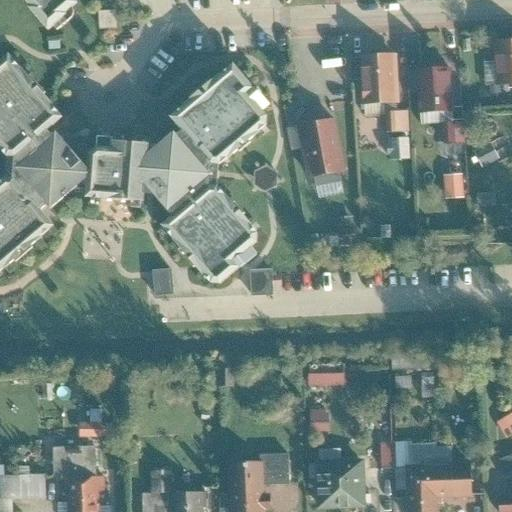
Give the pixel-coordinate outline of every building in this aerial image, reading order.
[(16,0),(45,34),(77,7),(71,0),(16,0)] [(123,8),(106,10),(107,29),(125,28),(123,8)] [(511,41),(495,42),(497,61),(498,90),(511,89),(511,41)] [(14,56),(0,67),(0,143),(14,160),(13,181),(0,192),(0,272),(54,226),(45,215),(84,182),(83,201),(143,202),(143,188),(171,220),(160,229),(209,286),(262,241),(217,189),(218,168),(273,121),(228,69),(168,120),(177,130),(144,159),(145,144),(88,142),(87,170),(55,131),(67,120),(14,56)] [(402,56),(362,58),(365,106),(388,105),(405,104),(402,56)] [(498,90),(497,61),(482,61),(482,90),(498,90)] [(453,68),(417,70),(419,114),(455,113),(453,68)] [(388,105),(365,106),(365,119),(387,117),(387,113),(388,105)] [(410,113),(387,113),(387,117),(387,135),(410,135),(410,113)] [(340,120),(298,127),(308,183),(314,182),(317,199),(345,194),(342,177),(349,176),(340,120)] [(464,125),(444,126),(445,144),(465,143),(464,125)] [(414,158),(413,136),(391,138),(392,160),(414,158)] [(492,144),(473,153),(479,168),(499,160),(492,144)] [(465,177),(445,178),(446,201),(467,200),(465,177)] [(497,194),(477,195),(477,208),(498,208),(497,194)] [(353,223),(321,224),(322,249),(355,248),(353,223)] [(160,270),(161,294),(180,293),(179,268),(160,270)] [(397,369),(425,367),(424,354),(396,356),(397,369)] [(347,367),(309,368),(310,393),(348,392),(347,367)] [(423,396),(440,396),(440,371),(423,371),(423,396)] [(332,412),(311,413),(312,435),(333,434),(332,412)] [(511,415),(499,423),(508,440),(511,438),(511,415)] [(107,423),(86,423),(79,423),(79,440),(107,440),(107,423)] [(367,470),(367,493),(407,492),(407,469),(407,445),(381,445),(381,470),(367,470)] [(97,447),(58,450),(61,511),(109,511),(108,477),(99,478),(97,447)] [(367,461),(316,461),(316,511),(363,511),(367,511),(367,493),(367,470),(367,461)] [(268,467),(227,466),(226,511),(274,511),(274,497),(267,497),(268,467)] [(474,468),(407,469),(407,492),(407,511),(437,511),(438,501),(475,501),(474,468)] [(151,493),(131,493),(131,511),(207,511),(207,494),(175,494),(175,472),(151,472),(151,493)] [(47,477),(0,477),(0,501),(47,501),(47,477)] [(511,511),(511,492),(498,493),(498,511),(511,511)]
